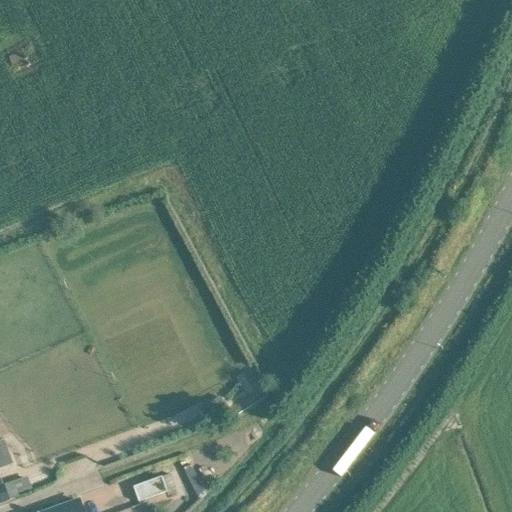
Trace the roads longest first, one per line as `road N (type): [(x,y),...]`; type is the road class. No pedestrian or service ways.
road 1 (secondary): [(300,511),(468,292),(511,212)]
road 2 (track): [(376,511),(453,410)]
